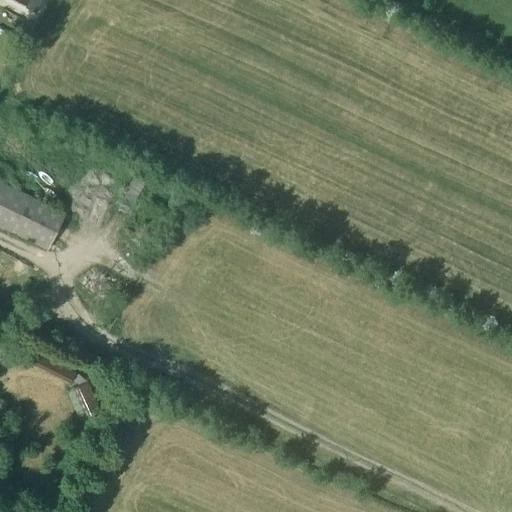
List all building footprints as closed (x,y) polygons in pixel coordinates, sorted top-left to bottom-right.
[(143,170),(130,193),(142,199),(154,177),(143,170)] [(65,214),(0,181),(0,227),(46,250),(65,214)] [(0,342),(0,361),(6,367),(15,356),(0,342)] [(28,362),(70,382),(76,371),(34,351),(28,362)] [(100,410),(86,381),(74,387),(88,416),(100,410)]
